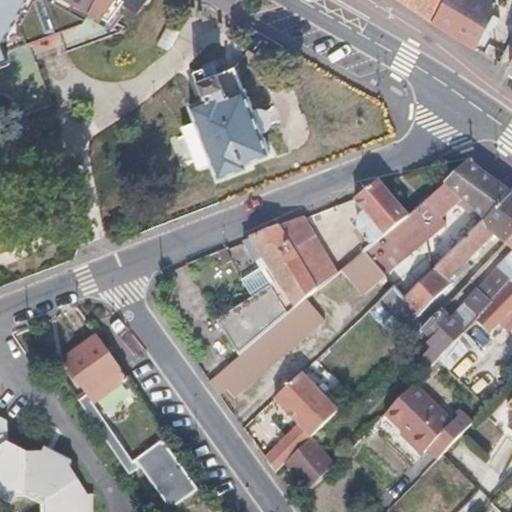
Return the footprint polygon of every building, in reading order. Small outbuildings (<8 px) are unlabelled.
[(0,0),(0,60),(9,57),(7,53),(29,44),(85,23),(92,11),(111,21),(125,1),(139,10),(145,0),(0,0)] [(400,0),(404,2),(432,21),(442,0),(400,0)] [(490,0),(442,0),(432,21),(460,39),(472,46),(493,2),(490,0)] [(257,120),(236,65),(200,78),(207,99),(193,104),(199,121),(183,127),(199,168),(214,162),(221,178),(247,168),(246,163),(269,153),(257,120)] [(460,196),(486,218),(510,193),(485,175),(467,162),(424,199),(438,215),(460,196)] [(371,244),(407,214),(379,181),(357,199),(367,212),(360,219),(359,227),(360,231),(371,244)] [(511,194),(510,193),(486,218),(404,300),(394,289),(383,300),(403,322),(415,336),(422,329),(425,326),(418,317),(434,302),(453,282),(449,278),(495,235),(506,243),(511,236),(511,194)] [(315,292),(331,278),(298,214),(279,221),(282,228),(315,292)] [(371,244),(364,250),(365,251),(383,272),(424,233),(407,214),(371,244)] [(306,299),(315,292),(282,228),(244,244),(261,270),(264,269),(274,285),(217,321),(240,356),(306,299)] [(511,236),(506,243),(511,249),(511,254),(506,262),(481,292),(492,302),(511,281),(511,236)] [(365,251),(343,269),(364,293),(385,275),(383,272),(365,251)] [(511,281),(492,302),(477,318),(491,332),(511,310),(511,281)] [(492,302),(481,292),(453,321),(442,310),(425,326),(422,329),(429,336),(426,340),(429,342),(409,363),(421,376),(444,351),(464,331),(477,318),(492,302)] [(232,398),(324,320),(306,299),(240,356),(209,382),(219,395),(225,390),(232,398)] [(395,331),(403,322),(383,300),(374,307),(395,331)] [(418,317),(425,326),(442,310),(434,302),(418,317)] [(474,340),(464,331),(444,351),(455,361),(474,340)] [(91,396),(82,402),(133,476),(144,469),(172,511),(199,492),(165,442),(138,461),(98,403),(130,380),(100,338),(68,362),(91,396)] [(274,401),(312,441),(339,414),(302,375),(274,401)] [(454,422),(414,383),(385,413),(425,453),(428,449),(439,460),(442,456),(473,423),(463,413),(454,422)] [(7,421),(0,416),(0,492),(12,499),(14,494),(32,492),(48,502),(49,511),(93,511),(95,496),(89,495),(72,466),(74,461),(47,448),(45,453),(27,454),(9,441),(7,421)] [(335,465),(312,441),(288,464),(312,490),(335,465)]
